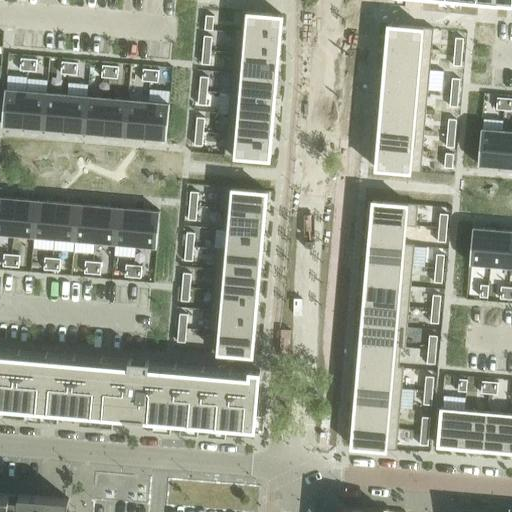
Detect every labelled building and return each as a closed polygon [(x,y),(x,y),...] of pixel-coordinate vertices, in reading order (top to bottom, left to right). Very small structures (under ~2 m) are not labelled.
[(236,31),(236,32),(281,36),(283,15),(243,12),(241,32),(236,31)] [(207,15),(205,30),(214,30),(215,16),(207,15)] [(389,25),(387,45),(423,49),(425,28),(389,25)] [(236,32),(234,52),(280,56),(281,36),(236,32)] [(205,36),(204,50),(212,51),(213,37),(205,36)] [(456,39),(455,51),(463,52),(464,40),(456,39)] [(387,45),(385,66),(421,69),(423,49),(387,45)] [(204,50),(202,64),(211,65),(212,51),(204,50)] [(455,51),(454,64),(462,64),(463,52),(455,51)] [(234,52),(233,73),(278,77),(280,56),(234,52)] [(22,58),(21,70),(29,71),(30,59),(22,58)] [(30,59),(29,71),(37,72),(38,59),(30,59)] [(63,62),(62,74),(70,74),(71,62),(63,62)] [(71,62),(70,74),(77,75),(79,63),(71,62)] [(103,65),(102,77),(110,78),(111,66),(103,65)] [(111,66),(110,78),(118,79),(119,67),(111,66)] [(385,66),(384,86),(419,89),(421,69),(385,66)] [(144,69),(143,81),(151,82),(152,69),(144,69)] [(152,69),(151,82),(159,82),(160,70),(152,69)] [(233,73),(231,93),(276,97),(278,77),(233,73)] [(201,76),(200,90),(208,91),(210,77),(201,76)] [(453,80),(451,92),(459,93),(461,81),(453,80)] [(384,86),(382,106),(417,110),(419,89),(384,86)] [(6,89),(3,125),(24,127),(27,91),(6,89)] [(200,90),(199,105),(207,105),(208,91),(200,90)] [(27,91),(24,127),(44,128),(47,93),(27,91)] [(451,92),(450,104),(458,105),(459,93),(451,92)] [(47,93),(44,128),(65,130),(68,95),(47,93)] [(231,93),(229,114),(274,117),(276,97),(231,93)] [(68,95),(65,130),(85,132),(88,96),(68,95)] [(88,96),(85,132),(105,134),(108,98),(88,96)] [(108,98),(105,134),(126,136),(129,100),(108,98)] [(498,98),(497,110),(505,111),(506,98),(498,98)] [(129,100),(126,136),(146,137),(149,102),(129,100)] [(149,102),(146,137),(167,139),(170,104),(149,102)] [(382,106),(380,127),(416,130),(417,110),(382,106)] [(229,114),(227,134),(272,138),(274,117),(229,114)] [(198,117),(197,131),(205,132),(206,118),(198,117)] [(449,120),(448,133),(456,133),(457,121),(449,120)] [(380,127),(378,147),(414,150),(416,130),(380,127)] [(482,129),(479,164),(500,166),(503,130),(482,129)] [(511,131),(503,130),(500,166),(511,167),(511,131)] [(197,131),(195,145),(204,146),(205,132),(197,131)] [(448,133),(447,145),(455,146),(456,133),(448,133)] [(227,134),(225,155),(271,159),(272,138),(227,134)] [(378,147),(376,168),(412,171),(414,150),(378,147)] [(446,153),(445,165),(453,166),(454,154),(446,153)] [(223,187),(221,208),(266,212),(268,191),(223,187)] [(191,192),(190,206),(198,206),(199,192),(191,192)] [(0,197),(0,233),(15,234),(18,199),(0,197)] [(18,199),(15,234),(35,236),(38,201),(18,199)] [(374,200),(372,222),(417,226),(419,204),(374,200)] [(38,201),(35,236),(55,238),(58,202),(38,201)] [(58,202),(55,238),(76,240),(79,204),(58,202)] [(79,204),(76,240),(96,242),(99,206),(79,204)] [(99,206),(96,242),(116,243),(119,208),(99,206)] [(190,206),(189,220),(197,221),(198,206),(190,206)] [(119,208),(116,243),(136,245),(140,209),(119,208)] [(221,208),(221,209),(225,210),(224,229),(264,233),(266,212),(221,208)] [(140,209),(136,245),(158,247),(161,211),(140,209)] [(441,215),(440,228),(448,228),(449,216),(441,215)] [(372,222),(370,242),(415,246),(415,245),(406,244),(407,226),(417,226),(372,222)] [(440,228),(439,240),(447,240),(448,228),(440,228)] [(474,228),(471,263),(491,265),(494,230),(474,228)] [(217,248),(217,249),(262,253),(264,233),(224,229),(224,230),(228,231),(227,249),(217,248)] [(511,231),(494,230),(491,265),(511,267),(511,263),(511,231)] [(188,232),(186,246),(195,247),(196,233),(188,232)] [(370,242),(368,262),(413,266),(415,246),(370,242)] [(186,246),(185,260),(193,261),(195,247),(186,246)] [(217,249),(215,269),(261,273),(262,253),(217,249)] [(5,254),(4,266),(12,267),(13,255),(5,254)] [(13,255),(12,267),(20,267),(21,255),(13,255)] [(437,256),(436,268),(444,269),(445,257),(437,256)] [(45,257),(44,270),(52,270),(53,258),(45,257)] [(53,258),(52,270),(60,271),(61,259),(53,258)] [(86,261),(85,273),(93,274),(94,262),(86,261)] [(94,262),(93,274),(101,275),(102,262),(94,262)] [(368,262),(366,283),(412,287),(413,266),(368,262)] [(127,265),(126,277),(134,277),(135,265),(127,265)] [(135,265),(134,277),(142,278),(143,266),(135,265)] [(436,268),(435,280),(443,281),(444,269),(436,268)] [(215,269),(214,290),(259,294),(261,273),(215,269)] [(184,273),(183,287),(191,288),(192,274),(184,273)] [(366,283),(365,303),(410,307),(412,287),(366,283)] [(482,285),(480,297),(489,298),(490,285),(482,285)] [(183,287),(182,301),(190,302),(191,288),(183,287)] [(502,287),(501,299),(509,299),(510,287),(502,287)] [(214,290),(212,310),(257,314),(259,294),(214,290)] [(434,297),(433,309),(441,309),(442,297),(434,297)] [(365,303),(363,323),(408,327),(410,307),(365,303)] [(433,309),(431,321),(439,322),(441,309),(433,309)] [(212,310),(210,331),(255,335),(257,314),(212,310)] [(180,314),(179,328),(187,329),(188,315),(180,314)] [(363,323),(361,344),(406,348),(408,327),(363,323)] [(179,328),(178,342),(186,343),(187,329),(179,328)] [(210,331),(215,332),(213,352),(253,356),(255,335),(210,331)] [(430,337),(429,349),(437,350),(438,338),(430,337)] [(361,344),(359,364),(404,368),(405,367),(400,366),(401,348),(406,348),(361,344)] [(429,349),(428,362),(436,362),(437,350),(429,349)] [(0,406),(16,408),(43,410),(71,412),(98,415),(125,417),(145,419),(172,421),(199,424),(227,426),(256,428),(261,371),(251,371),(251,376),(231,375),(204,372),(176,370),(150,368),(150,361),(130,359),(129,366),(103,363),(75,361),(48,359),(20,356),(0,354),(0,406)] [(359,364),(358,384),(403,388),(404,368),(359,364)] [(426,378),(425,390),(433,391),(434,379),(426,378)] [(460,379),(459,391),(467,392),(468,380),(460,379)] [(483,381),(482,393),(490,394),(491,382),(483,381)] [(491,382),(490,394),(498,394),(499,382),(491,382)] [(358,384),(356,405),(401,409),(403,388),(358,384)] [(425,390),(424,402),(432,403),(433,391),(425,390)] [(356,405),(354,425),(399,429),(401,409),(356,405)] [(442,408),(438,445),(462,447),(465,410),(442,408)] [(465,410),(462,447),(485,449),(488,412),(465,410)] [(488,412),(485,449),(507,451),(511,414),(488,412)] [(423,419),(422,431),(430,431),(431,419),(423,419)] [(354,425),(352,446),(397,450),(397,449),(399,429),(354,425)] [(422,431),(421,443),(429,444),(430,431),(422,431)] [(0,511),(68,511),(70,499),(0,493),(0,511)]
